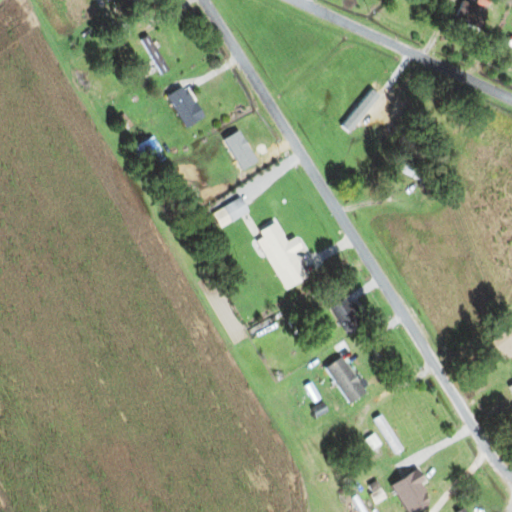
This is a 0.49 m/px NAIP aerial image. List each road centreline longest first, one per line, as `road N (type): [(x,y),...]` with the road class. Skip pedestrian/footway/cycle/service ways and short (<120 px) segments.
road 1 (residential): [(203,0),(511,376),(476,0)]
road 2 (residential): [(248,0),(511,285),(380,0)]
